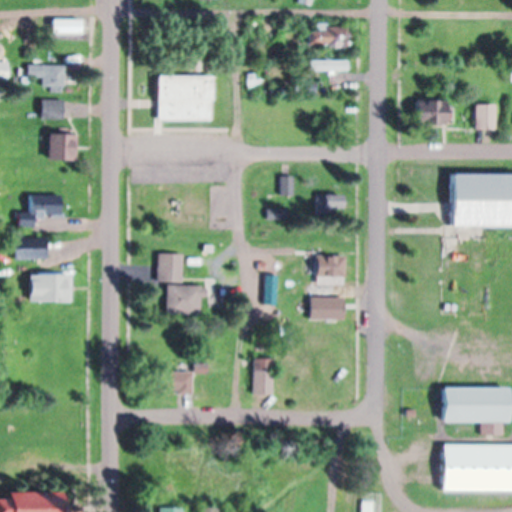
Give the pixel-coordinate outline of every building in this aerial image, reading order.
[(83,23),(53,23),(53,37),(83,37),(83,23)] [(350,50),(350,30),(309,30),(309,50),(350,50)] [(350,73),(350,63),(311,63),(311,73),(350,73)] [(0,84),(9,84),(9,66),(0,65),(0,84)] [(65,68),(29,68),(29,93),(65,93),(65,68)] [(214,77),(159,77),(159,122),(212,122),(212,102),(214,102),(214,77)] [(42,103),(42,122),(65,122),(65,103),(42,103)] [(448,129),(448,104),(419,104),(419,129),(448,129)] [(476,133),(495,133),(495,107),(476,107),(476,133)] [(50,162),(73,162),(73,139),(50,139),(50,162)] [(511,176),(452,176),(451,230),(511,230),(511,176)] [(294,198),(294,180),(283,180),(283,198),(294,198)] [(63,198),(33,198),(33,220),(63,220),(63,198)] [(344,198),(319,198),(319,214),(344,214),(344,198)] [(268,213),(268,222),(289,222),(289,213),(268,213)] [(48,243),(17,243),(17,262),(48,262),(48,243)] [(204,289),(184,289),(184,257),(158,257),(158,287),(161,287),(161,317),(204,317),(204,289)] [(312,279),(345,279),(345,258),(312,258),(312,279)] [(72,305),(72,279),(31,279),(31,305),(72,305)] [(311,300),(311,323),(344,323),(344,300),(311,300)] [(275,397),(275,362),(254,362),(254,397),(275,397)] [(193,396),(193,375),(160,375),(160,396),(193,396)] [(481,425),(481,437),(500,437),(500,428),(508,428),(508,391),(443,391),(443,425),(481,425)] [(511,493),(511,448),(442,448),(442,493),(511,493)] [(0,511),(0,492),(3,492),(3,486),(57,486),(57,511),(0,511)] [(373,511),(374,499),(364,499),(363,511),(373,511)]
